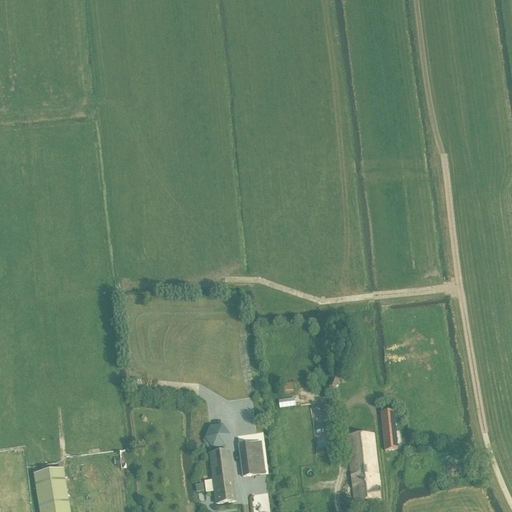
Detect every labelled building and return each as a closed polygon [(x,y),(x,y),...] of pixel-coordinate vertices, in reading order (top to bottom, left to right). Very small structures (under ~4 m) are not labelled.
[(336,390),(339,381),(332,378),(328,387),(336,390)] [(384,452),(397,451),(394,412),(380,413),(384,452)] [(225,448),(230,436),(222,426),(209,427),(205,439),(212,450),(225,448)] [(373,435),(346,437),(354,505),(381,502),(373,435)] [(242,479),(265,476),(261,443),(237,446),(242,479)] [(229,452),(209,454),(215,505),(236,502),(229,452)] [(39,511),(70,511),(64,470),(33,475),(39,511)] [(196,493),(203,492),(203,485),(195,486),(196,493)]
